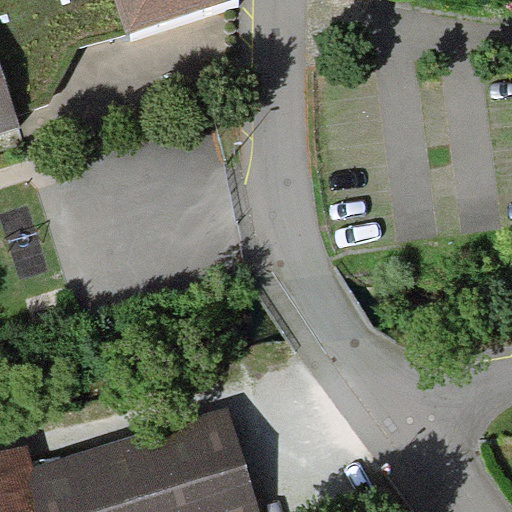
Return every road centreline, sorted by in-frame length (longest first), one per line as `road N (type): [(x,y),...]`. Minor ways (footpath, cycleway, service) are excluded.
road 1 (residential): [(388,395),(296,274),(267,156),(270,0)]
road 2 (residential): [(475,511),(388,395)]
road 3 (unclassified): [(388,395),(511,376)]
